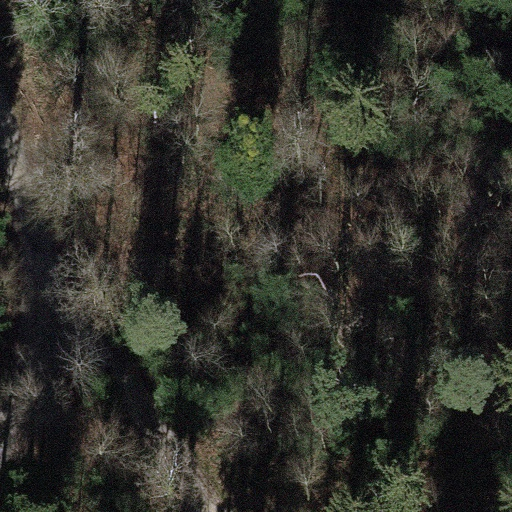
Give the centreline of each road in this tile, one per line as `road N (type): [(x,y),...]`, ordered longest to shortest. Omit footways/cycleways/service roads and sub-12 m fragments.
road 1 (track): [(204,511),(60,293)]
road 2 (track): [(60,293),(0,123)]
road 3 (track): [(0,434),(60,293)]
